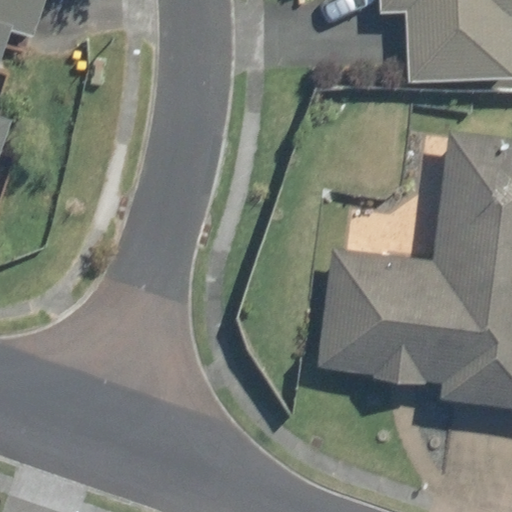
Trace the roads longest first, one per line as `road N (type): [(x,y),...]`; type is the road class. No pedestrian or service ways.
road 1 (residential): [(105,453),(186,162),(200,53),(196,0)]
road 2 (residential): [(274,511),(105,453)]
